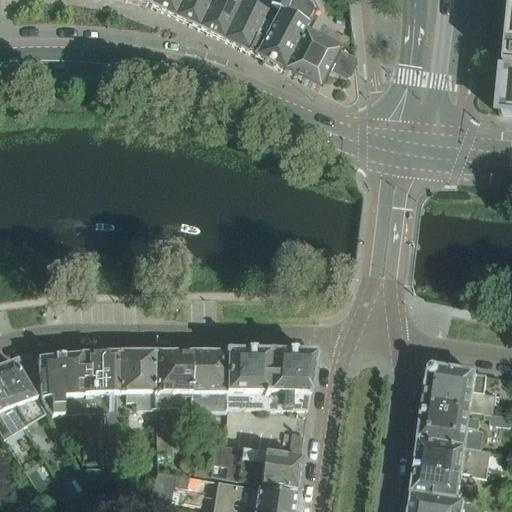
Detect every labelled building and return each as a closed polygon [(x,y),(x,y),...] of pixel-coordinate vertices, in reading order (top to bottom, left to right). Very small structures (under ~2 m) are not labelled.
[(182,0),(149,0),(149,6),(173,19),(182,0)] [(212,0),(182,0),(173,19),(197,31),(212,0)] [(241,0),(212,0),(197,31),(221,43),(241,2),(241,0)] [(271,6),(269,5),(259,0),(241,0),(241,2),(221,43),(246,56),(271,6)] [(307,28),(316,11),(312,3),(306,0),(295,0),(295,1),(293,0),(271,0),(269,5),(271,6),(246,56),(281,74),(306,27),(307,28)] [(503,72),(499,117),(511,118),(511,0),(504,72),(503,72)] [(306,27),(281,74),(318,94),(327,74),(344,83),(349,80),(355,69),(354,62),(337,53),(339,50),(315,37),(313,40),(307,36),(310,30),(307,28),(306,27)] [(118,397),(118,357),(79,358),(81,418),(99,417),(99,465),(119,465),(119,413),(120,413),(120,397),(118,397)] [(154,406),(154,357),(131,357),(118,357),(118,397),(120,397),(125,397),(125,406),(135,406),(135,414),(154,413),(154,406)] [(190,397),(190,357),(154,357),(154,406),(154,413),(155,413),(155,411),(184,411),(184,397),(190,397)] [(226,407),(226,357),(190,357),(190,397),(196,397),(196,407),(225,407),(226,407)] [(268,412),(269,358),(226,357),(226,407),(225,407),(225,412),(268,412)] [(81,418),(79,358),(36,363),(40,403),(51,419),(81,418)] [(306,413),(313,370),(314,360),(313,358),(311,358),(269,358),(268,412),(306,413)] [(44,417),(14,368),(0,372),(0,395),(22,431),(44,417)] [(483,397),(486,378),(436,371),(434,371),(432,372),(431,373),(430,374),(429,375),(429,376),(429,378),(425,407),(472,414),(472,416),(484,417),(485,416),(493,418),(496,399),(483,397)] [(0,395),(0,439),(3,443),(22,431),(0,395)] [(479,435),(480,426),(470,424),(472,416),(472,414),(425,407),(420,444),(481,453),(484,435),(479,435)] [(511,431),(511,427),(511,420),(493,418),(485,416),(484,417),(484,423),(490,424),(489,428),(511,431)] [(301,446),(302,437),(291,435),(289,445),(301,446)] [(487,482),(491,455),(481,454),(481,453),(420,444),(416,470),(463,478),(463,476),(473,478),(473,480),(487,482)] [(295,494),(299,460),(215,448),(211,468),(227,471),(226,482),(295,494)] [(188,464),(178,464),(178,468),(181,472),(184,475),(188,477),(188,464)] [(210,480),(211,473),(211,469),(195,466),(193,477),(210,480)] [(479,490),(461,488),(463,478),(416,470),(412,498),(476,508),(479,490)] [(157,475),(147,505),(168,509),(174,478),(157,475)] [(254,508),(242,506),(240,504),(242,490),(217,486),(199,482),(197,495),(204,496),(203,500),(214,502),(212,511),(291,511),(294,499),(256,493),(254,508)] [(412,498),(409,511),(484,511),(485,509),(476,508),(412,498)]
